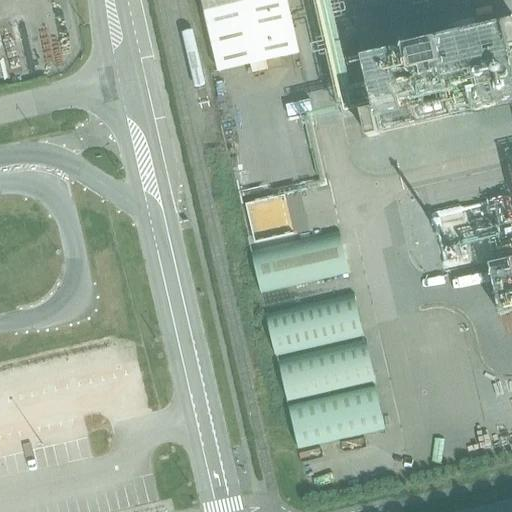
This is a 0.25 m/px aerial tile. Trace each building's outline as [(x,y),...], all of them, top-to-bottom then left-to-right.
[(300,53),(287,0),(202,0),(219,72),(300,53)] [(302,0),(303,1),(304,1),(307,0),(314,0),(324,42),(313,45),(312,46),(312,47),(314,54),(315,55),(327,52),(342,116),(375,109),(378,118),(401,113),(399,103),(468,87),(474,111),(511,102),(511,59),(511,60),(504,25),(364,58),(370,85),(352,89),(331,0),(302,0)] [(289,105),(293,105),(293,96),(278,96),(277,126),(289,126),(289,105)] [(374,111),(363,113),(368,138),(380,135),(374,111)] [(245,240),(284,231),(275,191),(235,200),(245,240)] [(340,232),(253,252),(262,294),(350,275),(340,232)] [(511,267),(484,275),(497,325),(511,321),(511,267)] [(365,337),(354,293),(267,314),(277,357),(365,337)]
